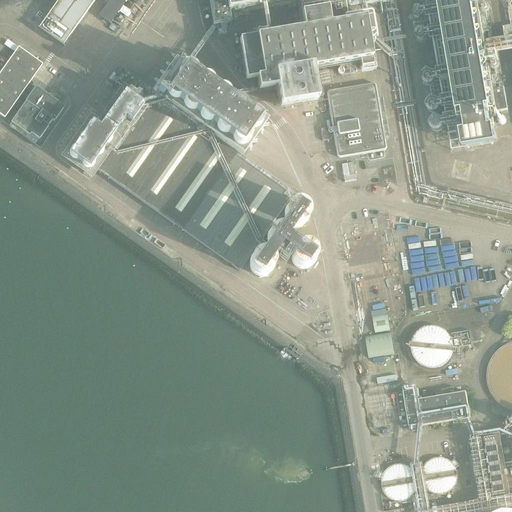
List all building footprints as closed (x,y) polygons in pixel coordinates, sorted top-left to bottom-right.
[(95,0),(59,0),(39,30),(63,47),(95,0)] [(110,0),(99,16),(111,24),(127,0),(130,0),(137,4),(140,0),(110,0)] [(296,0),(208,0),(210,5),(213,27),(231,26),(229,11),(296,0)] [(472,0),(441,0),(440,0),(458,112),(463,112),(466,132),(461,133),(464,149),(497,144),(494,127),(491,128),(487,108),(491,107),(472,0)] [(372,67),(366,19),(329,24),(327,11),(301,15),(303,30),(240,40),(246,81),(257,79),(259,90),(277,88),(280,107),(317,102),(312,69),(359,63),(360,69),(372,67)] [(43,65),(19,48),(10,59),(3,69),(0,73),(0,114),(5,118),(43,65)] [(0,52),(0,53),(0,66),(3,69),(10,59),(0,52)] [(268,121),(183,59),(156,95),(144,107),(125,94),(99,129),(92,124),(68,158),(94,176),(98,170),(241,271),(297,194),(243,156),(268,121)] [(386,150),(375,84),(327,92),(338,158),(386,150)] [(493,89),(498,111),(509,109),(504,86),(493,89)] [(36,87),(12,122),(29,136),(31,134),(39,139),(53,121),(54,122),(64,108),(36,87)] [(307,229),(311,227),(315,224),(316,217),(315,210),(311,206),(305,204),(297,204),(292,208),(288,214),(290,223),(290,226),(287,229),(281,229),(276,233),(273,238),(273,245),(276,254),(270,254),(262,256),(258,261),(256,265),(256,270),(258,277),(264,281),(271,283),(278,278),(281,273),(283,267),(284,264),(297,262),(298,267),(303,271),(309,274),(317,273),(321,269),(324,262),(324,255),(320,250),(314,247),(309,243),(307,229)] [(387,315),(373,318),(375,334),(390,331),(387,315)] [(410,343),(413,358),(421,366),(435,368),(446,362),(451,354),(450,341),(442,331),(430,327),(419,331),(410,343)] [(391,333),(365,337),(368,358),(394,354),(391,333)] [(410,428),(471,418),(466,393),(420,400),(419,390),(404,393),(410,428)] [(511,463),(505,464),(500,434),(478,437),(478,440),(471,441),(481,501),(511,496),(510,492),(511,491),(511,463)] [(419,471),(422,486),(430,495),(444,496),(455,490),(460,482),(459,469),(451,459),(439,455),(428,459),(419,471)] [(419,483),(419,479),(418,475),(416,471),(413,468),(411,466),(407,464),(403,463),(399,463),(395,464),(392,465),(389,467),(386,470),(384,473),(382,476),(381,479),(381,483),(382,487),(383,490),(385,494),(387,497),(390,499),(394,501),(398,502),(402,502),(405,501),(408,500),(412,498),(414,496),(417,492),(418,489),(419,486),(419,483)]
